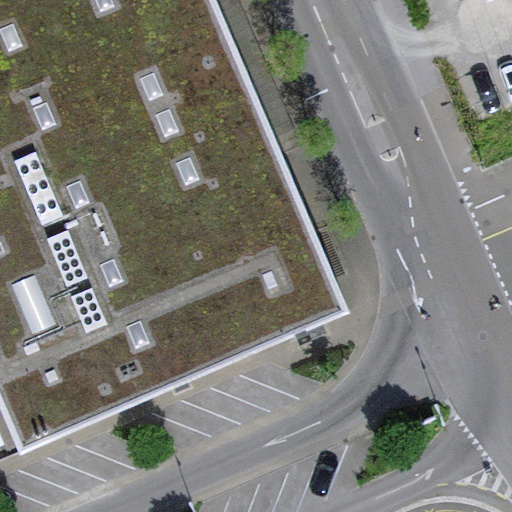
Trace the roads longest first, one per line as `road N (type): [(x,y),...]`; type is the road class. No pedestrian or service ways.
road 1 (residential): [(433,226),(437,262),(420,326),(373,393),(116,511)]
road 2 (residential): [(314,0),(433,226)]
road 3 (residential): [(351,511),(438,471),(467,446),(501,378)]
road 4 (residential): [(433,226),(501,378)]
